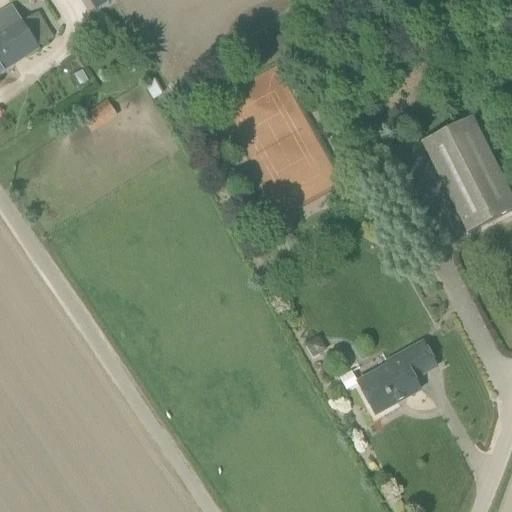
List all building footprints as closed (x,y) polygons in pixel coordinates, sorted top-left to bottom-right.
[(0,75),(40,50),(13,7),(0,15),(0,75)] [(87,79),(83,72),(75,77),(79,84),(87,79)] [(92,134),(119,118),(108,100),(81,116),(92,134)] [(511,197),(472,119),(422,144),(468,234),(511,212),(511,197)] [(389,368),(358,384),(376,416),(421,391),(414,380),(437,368),(424,344),(387,364),(389,368)]
